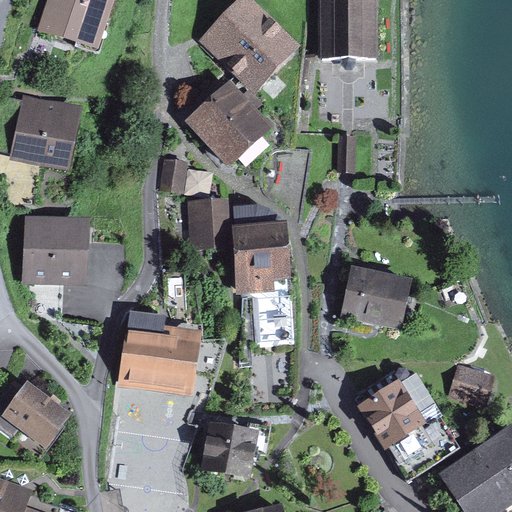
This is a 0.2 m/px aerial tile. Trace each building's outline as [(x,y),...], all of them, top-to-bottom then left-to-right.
[(110,0),(50,0),(42,29),(97,45),(110,0)] [(245,0),(203,41),(252,92),(294,52),(245,0)] [(316,0),(317,62),(377,61),(376,0),(316,0)] [(228,89),(190,124),(230,167),(268,132),(228,89)] [(25,103),(15,153),(71,165),(82,115),(25,103)] [(341,139),(341,173),(353,174),(354,140),(341,139)] [(224,204),(192,205),(194,249),(226,248),(224,204)] [(28,222),(25,283),(82,286),(85,226),(28,222)] [(282,229),(236,231),(239,293),(271,291),(270,279),(285,278),(282,229)] [(353,273),(343,316),(398,329),(408,285),(353,273)] [(132,318),(122,383),(189,394),(197,339),(161,333),(162,322),(132,318)] [(492,381),(459,372),(453,395),(486,404),(492,381)] [(455,453),(410,376),(361,405),(407,482),(455,453)] [(24,387),(2,415),(48,450),(69,421),(24,387)] [(256,438),(211,430),(204,471),(248,479),(256,438)] [(443,478),(465,511),(500,511),(511,504),(511,435),(511,433),(443,478)] [(28,496),(0,484),(0,511),(33,511),(23,508),(28,496)]
